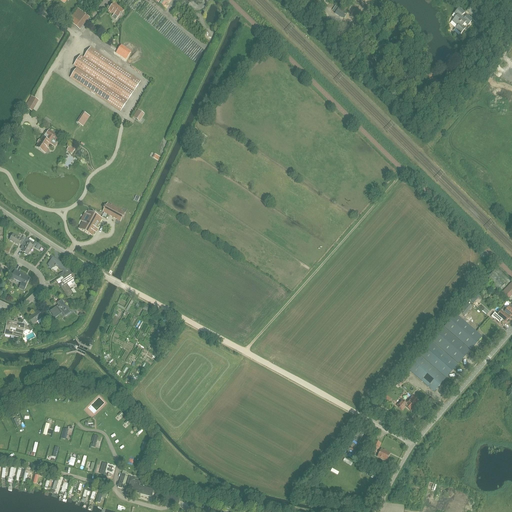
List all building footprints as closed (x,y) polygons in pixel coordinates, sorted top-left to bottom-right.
[(110,13),(111,12),(114,15),(113,16),(116,19),(123,11),(115,3),(109,10),(110,11),(109,12),(110,13)] [(471,22),(465,17),(464,18),(462,16),(465,12),(459,7),(454,13),(457,16),(452,21),(457,26),(455,29),(461,34),(466,28),(463,25),(465,23),(468,25),(471,22)] [(89,17),(81,11),(78,8),(68,20),(79,29),(89,17)] [(70,78),(92,92),(120,111),(141,81),(91,48),(84,58),(81,55),(74,66),(77,68),(70,78)] [(31,96),(25,107),(30,110),(37,100),(31,96)] [(140,121),(145,114),(138,109),(133,117),(140,121)] [(89,116),(85,113),(78,123),(82,126),(89,116)] [(39,143),(36,147),(46,153),(49,149),(47,147),(50,143),(56,147),(59,141),(57,140),(59,137),(49,130),(47,133),(46,132),(40,141),(41,141),(39,143)] [(204,137),(200,135),(193,146),(197,148),(204,137)] [(72,153),(76,148),(71,145),(67,150),(72,153)] [(103,212),(120,221),(125,213),(108,204),(103,212)] [(79,228),(92,235),(95,231),(94,230),(95,229),(96,229),(101,218),(97,216),(96,218),(92,216),(93,214),(89,211),(86,215),(90,217),(86,223),(83,221),(79,228)] [(22,246),(26,238),(23,236),(22,239),(13,234),(10,240),(19,245),(19,244),(22,246)] [(30,238),(29,240),(26,238),(22,246),(20,249),(23,250),(22,251),(24,253),(24,254),(26,255),(27,254),(28,255),(33,246),(32,245),(34,241),(30,238)] [(63,272),(65,274),(71,271),(69,268),(53,257),(52,258),(51,259),(48,265),(51,270),(52,269),(56,267),(58,268),(59,269),(63,272)] [(499,290),(509,280),(497,268),(487,279),(499,290)] [(15,271),(10,280),(13,281),(15,278),(22,282),(19,288),(24,291),(30,278),(15,271)] [(75,282),(73,279),(74,279),(71,274),(73,273),(71,271),(65,274),(64,275),(66,278),(61,281),(62,282),(59,284),(68,298),(76,293),(73,288),(71,290),(69,286),(75,282)] [(507,299),(511,294),(511,282),(502,294),(507,299)] [(477,293),(474,290),(467,298),(471,300),(474,303),(480,296),(477,294),(477,293)] [(71,313),(61,300),(57,303),(59,306),(53,310),(53,309),(50,312),(55,318),(63,312),(65,316),(71,313)] [(461,312),(464,316),(472,307),(468,304),(461,312)] [(504,312),(510,317),(511,317),(511,315),(511,305),(511,306),(510,305),(506,310),(503,307),(502,309),(504,311),(504,312)] [(43,316),(39,310),(28,318),(33,324),(43,316)] [(495,313),(491,317),(494,319),(495,319),(500,323),(503,319),(506,322),(510,318),(509,317),(510,317),(504,312),(503,312),(501,310),(497,315),(495,313)] [(457,315),(445,327),(471,350),(483,337),(457,315)] [(24,329),(24,330),(29,330),(30,332),(33,330),(29,325),(27,327),(25,325),(25,324),(22,324),(7,321),(4,335),(22,338),(24,329)] [(470,351),(444,328),(432,341),(458,364),(470,351)] [(446,378),(457,365),(431,342),(419,356),(446,378)] [(407,370),(434,392),(445,379),(418,357),(407,370)] [(402,410),(406,406),(411,411),(414,409),(413,408),(419,402),(413,396),(406,403),(402,400),(397,406),(402,410)] [(351,438),(358,442),(363,434),(360,432),(357,438),(353,435),(351,438)] [(376,452),(381,444),(375,441),(371,450),(376,452)] [(386,461),(390,454),(381,449),(378,457),(386,461)] [(122,471),(118,488),(123,489),(128,473),(122,471)] [(127,490),(152,498),(154,490),(139,486),(140,482),(135,480),(135,479),(129,477),(127,484),(129,485),(127,490)] [(179,502),(180,499),(172,497),(171,498),(164,496),(165,495),(157,492),(155,498),(163,500),(163,502),(170,504),(170,502),(179,505),(179,504),(187,506),(188,504),(179,502)]
